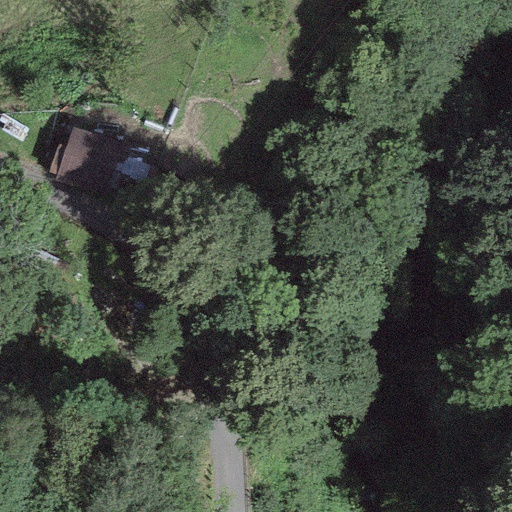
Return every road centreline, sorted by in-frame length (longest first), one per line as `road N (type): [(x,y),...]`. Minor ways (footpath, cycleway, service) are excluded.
road 1 (unclassified): [(0,164),(134,239),(175,279),(214,363),(229,511)]
road 2 (track): [(154,256),(0,220)]
